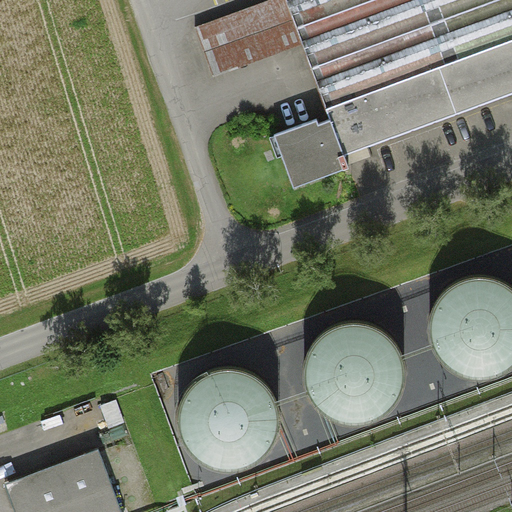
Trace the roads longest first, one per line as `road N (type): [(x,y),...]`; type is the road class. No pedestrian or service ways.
road 1 (residential): [(511,170),(0,358)]
road 2 (track): [(233,272),(137,0)]
